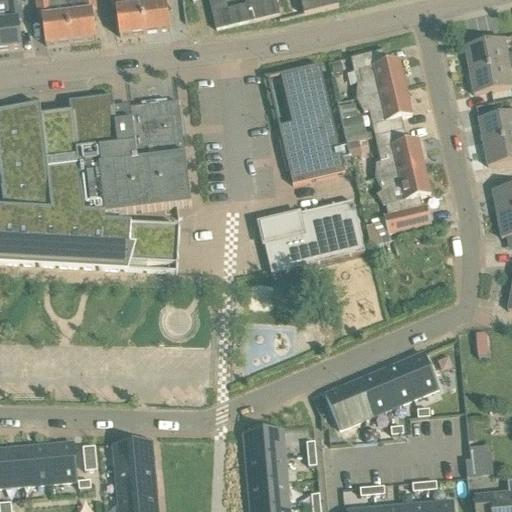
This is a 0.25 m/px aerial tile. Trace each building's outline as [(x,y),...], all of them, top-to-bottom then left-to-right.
[(20,0),(0,0),(0,52),(23,50),(20,22),(23,22),(20,0)] [(46,47),(71,44),(66,0),(36,0),(39,21),(43,20),(46,47)] [(97,41),(93,13),(97,13),(95,0),(66,0),(71,44),(97,41)] [(145,36),(142,9),(140,0),(110,0),(112,12),(117,11),(120,38),(145,36)] [(171,33),(168,5),(170,5),(169,0),(155,0),(156,7),(142,9),(145,36),(171,33)] [(336,0),(209,0),(212,13),(217,32),(280,17),(276,0),(300,0),(304,17),(339,9),(336,0)] [(469,73),(511,64),(511,56),(508,57),(505,41),(465,49),(469,73)] [(357,102),(405,90),(398,63),(389,65),(385,53),(365,58),(352,61),(355,73),(358,88),(357,102)] [(511,71),(511,64),(469,73),(474,97),(511,89),(511,78),(511,72),(511,71)] [(333,76),(343,73),(341,65),(331,67),(333,76)] [(342,160),(349,158),(347,148),(340,150),(320,68),(281,77),(292,126),(279,129),(293,187),(346,175),(342,160)] [(375,139),(404,132),(401,120),(411,117),(405,90),(357,102),(364,115),(369,114),(375,139)] [(0,211),(0,264),(169,274),(169,266),(171,266),(177,267),(179,231),(135,228),(136,213),(190,207),(185,158),(184,158),(178,105),(166,107),(166,103),(143,106),(143,107),(143,110),(132,111),(132,112),(114,114),(112,100),(71,105),(72,116),(41,119),(40,109),(0,113),(0,164),(6,212),(0,211)] [(483,145),(511,139),(511,114),(479,120),(483,145)] [(359,118),(343,122),(348,146),(368,141),(367,135),(362,117),(359,118)] [(375,181),(424,170),(417,143),(407,145),(404,132),(375,139),(381,165),(376,166),(375,181)] [(488,169),(511,164),(511,139),(483,145),(488,169)] [(351,160),(362,157),(359,144),(348,146),(351,160)] [(427,209),(423,210),(420,199),(430,197),(424,170),(375,181),(382,193),(389,192),(391,206),(385,207),(388,218),(384,219),(389,238),(389,237),(432,228),(427,209)] [(497,216),(511,213),(511,188),(493,192),(497,216)] [(272,277),(365,255),(353,204),(260,226),(272,277)] [(502,241),(511,238),(511,213),(497,216),(502,241)] [(367,229),(372,248),(377,247),(391,244),(389,237),(389,238),(381,239),(374,227),(367,229)] [(490,357),(490,334),(481,334),(481,358),(490,357)] [(414,402),(439,392),(424,358),(399,368),(414,402)] [(389,412),(414,402),(399,368),(375,377),(389,412)] [(467,372),(473,435),(511,432),(511,431),(506,371),(467,371),(467,372)] [(365,422),(389,412),(375,377),(351,387),(365,422)] [(339,432),(365,422),(351,387),(325,397),(339,432)] [(418,413),(418,421),(430,420),(430,412),(418,413)] [(391,430),(392,438),(404,437),(403,429),(391,430)] [(246,435),(250,462),(287,459),(284,431),(246,435)] [(367,445),(379,444),(378,436),(367,437),(367,445)] [(355,446),(367,445),(367,437),(355,438),(355,446)] [(113,446),(116,473),(154,470),(151,443),(113,446)] [(305,444),(307,456),(315,456),(313,444),(305,444)] [(47,449),(50,486),(78,483),(74,446),(47,449)] [(21,452),(24,489),(50,486),(47,449),(21,452)] [(83,450),(84,458),(96,457),(95,449),(83,450)] [(0,453),(0,491),(24,489),(21,452),(0,453)] [(315,456),(307,457),(308,469),(316,468),(315,456)] [(96,457),(84,458),(85,466),(97,465),(96,457)] [(250,462),(253,489),(290,485),(287,459),(250,462)] [(468,480),(480,479),(478,462),(471,462),(466,463),(468,480)] [(98,473),(97,465),(85,466),(86,474),(98,473)] [(116,473),(119,500),(156,496),(154,470),(116,473)] [(79,492),(91,491),(91,483),(78,484),(79,492)] [(253,489),(255,511),(282,511),(293,511),(290,485),(253,489)] [(424,486),(425,495),(437,493),(436,485),(424,486)] [(414,496),(425,495),(424,486),(413,488),(414,496)] [(371,492),(372,500),(384,499),(383,491),(371,492)] [(360,501),(372,500),(371,492),(360,493),(360,501)] [(511,511),(511,500),(511,501),(510,495),(474,499),(475,511),(511,511)] [(119,500),(120,511),(157,511),(156,496),(119,500)] [(312,497),(313,509),(321,508),(319,496),(312,497)] [(427,511),(454,511),(453,503),(427,506),(427,511)]
